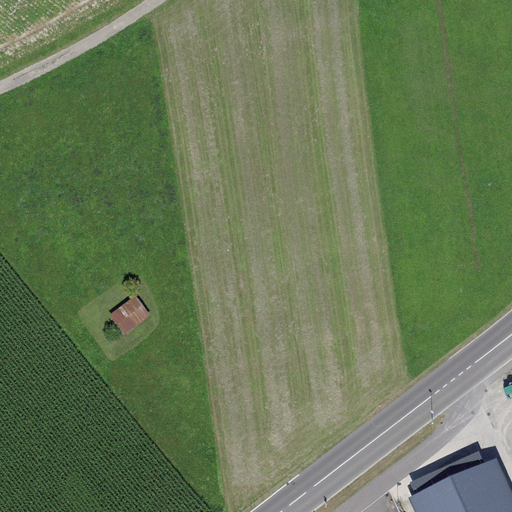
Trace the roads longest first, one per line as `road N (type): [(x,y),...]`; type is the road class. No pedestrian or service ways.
road 1 (tertiary): [(511,335),(282,511)]
road 2 (track): [(348,511),(454,425),(468,404),(466,370)]
road 3 (track): [(159,0),(0,90)]
